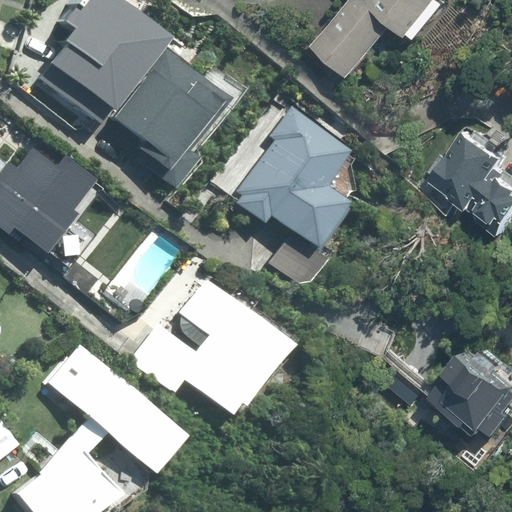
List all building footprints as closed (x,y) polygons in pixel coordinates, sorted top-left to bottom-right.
[(56,42),(42,60),(99,105),(156,32),(114,0),(65,0),(41,31),(56,42)] [(345,0),(310,40),(353,77),(395,29),(412,44),(450,0),(345,0)] [(160,47),(96,119),(169,182),(233,110),(160,47)] [(341,147),(290,117),(239,202),(286,230),(263,268),(300,290),(320,258),(306,250),(336,199),(316,188),(341,147)] [(511,147),(467,119),(424,186),(511,241),(511,147)] [(33,126),(0,166),(0,239),(28,262),(61,222),(95,249),(131,205),(33,126)] [(280,346),(192,274),(162,310),(198,339),(181,359),(148,331),(122,362),(160,393),(168,384),(215,423),(280,346)] [(511,425),(511,354),(473,327),(419,404),(492,454),(511,425)] [(172,439),(75,344),(37,382),(76,420),(1,497),(16,511),(90,511),(111,491),(76,457),(95,438),(135,476),(172,439)] [(0,425),(0,448),(11,440),(0,425)]
